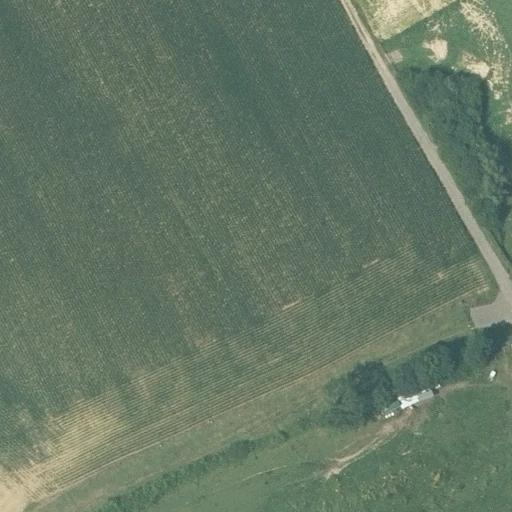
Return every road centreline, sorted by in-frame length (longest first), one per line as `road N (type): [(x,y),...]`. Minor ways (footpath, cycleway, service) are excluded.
road 1 (track): [(96,511),(511,330)]
road 2 (track): [(340,0),(511,294)]
